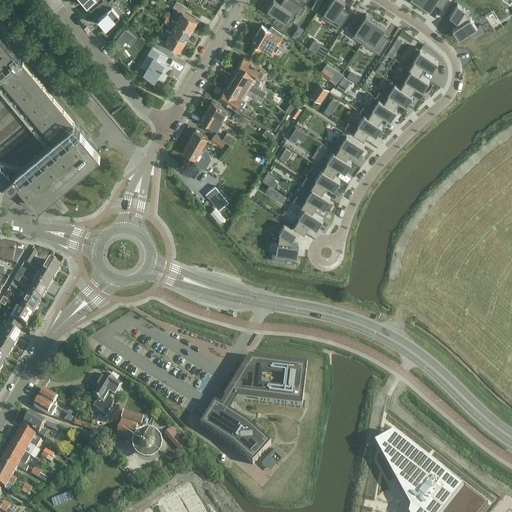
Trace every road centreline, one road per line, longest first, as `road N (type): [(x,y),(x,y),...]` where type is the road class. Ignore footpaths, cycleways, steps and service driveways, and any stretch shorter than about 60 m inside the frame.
road 1 (tertiary): [(511,438),(388,337),(332,315),(217,291)]
road 2 (residential): [(378,0),(449,51),(456,75),(450,94),(368,177),(334,242)]
road 3 (residential): [(51,0),(149,114),(167,123)]
road 4 (unclassified): [(167,123),(240,0)]
